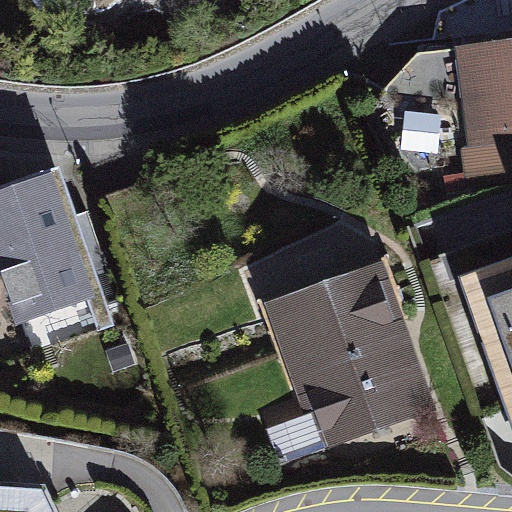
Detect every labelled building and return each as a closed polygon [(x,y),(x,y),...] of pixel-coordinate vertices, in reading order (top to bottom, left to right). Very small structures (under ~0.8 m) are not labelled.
[(511,31),(457,38),(469,144),(461,145),(466,186),(511,180),(511,31)] [(441,112),(405,108),(401,147),(437,151),(441,112)] [(52,160),(0,177),(0,271),(16,317),(96,290),(52,160)] [(145,178),(103,193),(117,232),(159,217),(145,178)] [(511,247),(457,268),(511,416),(511,247)] [(386,253),(264,295),(295,384),(306,380),(312,396),(260,414),(278,463),(440,407),(386,253)] [(57,511),(43,482),(0,477),(0,511),(57,511)]
